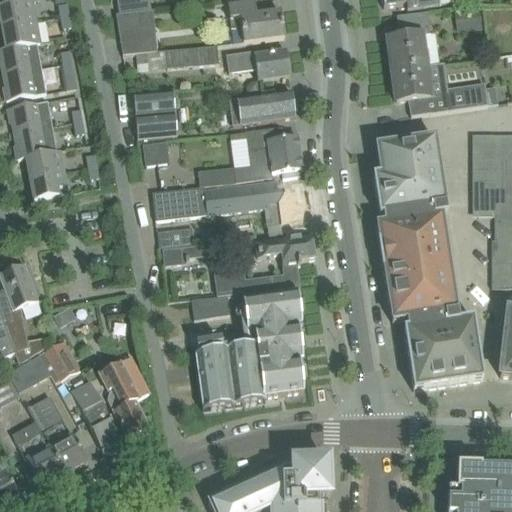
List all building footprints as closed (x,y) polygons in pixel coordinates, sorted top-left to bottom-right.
[(131,0),(117,2),(119,17),(119,18),(150,15),(148,3),(142,0),(131,0)] [(381,0),(383,11),(406,8),(407,14),(440,8),(438,0),(381,0)] [(18,6),(0,9),(0,18),(3,32),(36,25),(32,4),(18,6)] [(257,19),(255,5),(228,9),(231,33),(241,33),(243,47),(284,41),(281,15),(257,19)] [(67,8),(58,10),(60,21),(69,19),(67,8)] [(458,35),(482,32),(479,10),(455,13),(458,35)] [(123,59),(156,53),(153,14),(119,18),(119,17),(116,18),(123,59)] [(399,41),(388,42),(392,74),(426,69),(421,38),(430,37),(427,15),(408,18),(397,19),(397,20),(402,19),(405,40),(399,41)] [(69,19),(60,21),(62,33),(71,31),(69,19)] [(36,25),(3,32),(6,52),(6,53),(37,47),(37,48),(40,47),(36,25)] [(6,52),(0,53),(0,68),(2,68),(4,79),(42,72),(37,48),(37,47),(6,53),(6,52)] [(167,72),(218,68),(217,50),(166,54),(167,72)] [(254,54),(226,58),(229,77),(256,73),(257,85),(290,80),(286,54),(255,58),(254,54)] [(70,55),(60,56),(63,68),(72,67),(70,55)] [(72,67),(63,68),(65,80),(67,94),(76,92),(74,78),(72,67)] [(426,69),(392,74),(396,106),(409,104),(414,103),(416,119),(411,120),(411,121),(429,118),(429,119),(488,110),(485,93),(484,88),(447,93),(448,98),(430,101),(426,69)] [(42,72),(4,79),(6,90),(4,91),(7,105),(26,101),(47,98),(42,72)] [(232,104),(229,104),(233,130),(265,126),(275,124),(295,122),(292,96),(275,98),(275,94),(267,95),(265,95),(261,96),(262,100),(232,104)] [(173,95),(133,99),(133,100),(137,142),(137,144),(177,140),(173,95)] [(28,109),(8,113),(11,127),(13,127),(15,138),(52,131),(48,105),(28,109)] [(80,114),(71,115),(73,127),(83,125),(80,114)] [(83,125),(73,127),(76,139),(85,137),(83,125)] [(52,131),(15,138),(17,149),(15,149),(17,164),(26,162),(26,161),(57,156),(57,155),(52,131)] [(234,172),(198,176),(200,192),(204,192),(242,186),(271,182),(270,178),(274,178),(282,177),(283,183),(300,181),(300,174),(302,174),(298,141),(284,142),(278,143),(277,132),(246,136),(246,142),(247,143),(250,170),(234,173),(234,172)] [(494,139),(472,139),(472,208),(494,208),(494,139)] [(494,139),(494,151),(509,151),(509,139),(494,139)] [(447,219),(435,141),(387,149),(376,151),(378,163),(380,179),(373,180),(379,219),(386,218),(387,227),(377,229),(379,245),(378,245),(382,273),(383,273),(384,278),(449,268),(442,219),(447,219)] [(166,146),(142,149),(145,170),(169,166),(166,146)] [(494,151),(494,162),(509,162),(509,151),(494,151)] [(57,156),(26,161),(26,162),(30,183),(64,176),(60,154),(57,155),(57,156)] [(94,159),(86,160),(88,172),(97,170),(95,159),(94,159)] [(494,162),(494,174),(509,174),(509,162),(494,162)] [(97,170),(88,172),(90,184),(98,182),(99,182),(97,170)] [(494,174),(494,185),(509,185),(509,174),(494,174)] [(64,176),(30,183),(34,204),(68,198),(64,176)] [(494,185),(494,196),(509,196),(509,185),(494,185)] [(154,197),(153,197),(153,201),(156,226),(192,221),(207,219),(208,220),(215,219),(250,214),(250,213),(264,211),(267,232),(278,230),(280,229),(282,229),(309,225),(305,191),(277,195),(276,186),(268,187),(204,195),(204,192),(200,192),(154,197)] [(509,208),(509,196),(494,196),(494,208),(508,208),(509,208)] [(478,208),(478,220),(494,221),(494,208),(478,208)] [(494,208),(494,221),(509,221),(508,208),(494,208)] [(494,221),(494,233),(509,233),(509,221),(494,221)] [(192,233),(181,234),(183,249),(194,248),(192,233)] [(509,244),(509,233),(494,233),(494,244),(509,244)] [(169,235),(158,237),(159,244),(160,252),(171,251),(169,235)] [(227,286),(216,288),(218,300),(227,299),(245,297),(245,298),(262,296),(297,291),(294,270),(300,270),(299,265),(314,263),(311,239),(284,243),(256,247),(258,262),(281,259),(282,272),(284,272),(285,280),(260,283),(244,285),(243,276),(226,278),(227,286)] [(491,247),(492,257),(509,257),(509,244),(494,244),(491,244),(491,247)] [(492,257),(492,269),(509,269),(509,257),(492,257)] [(0,318),(15,357),(29,351),(21,312),(39,305),(25,268),(0,277),(0,282),(6,298),(0,300),(0,318)] [(456,316),(449,268),(384,278),(392,326),(410,323),(411,332),(439,328),(459,325),(457,316),(456,316)] [(492,269),(492,281),(509,281),(509,269),(492,269)] [(492,281),(492,293),(509,293),(509,281),(492,281)] [(198,359),(195,359),(196,366),(202,415),(203,415),(265,406),(264,401),(304,396),(299,363),(303,362),(301,351),(306,351),(306,350),(303,350),(302,344),(301,338),(304,337),(304,336),(299,337),(298,329),(302,328),(300,311),(298,303),(291,304),(290,296),(242,302),(245,319),(247,336),(249,352),(222,355),(222,351),(221,345),(196,348),(197,354),(198,359)] [(216,300),(191,304),(191,305),(194,324),(230,319),(227,299),(218,300),(216,300)] [(511,381),(511,300),(508,301),(507,314),(501,367),(500,380),(511,381)] [(69,311),(55,319),(60,329),(75,321),(69,311)] [(0,362),(15,357),(0,318),(0,362)] [(448,389),(483,384),(473,322),(459,325),(439,328),(448,389)] [(413,394),(448,389),(439,328),(411,332),(404,333),(413,394)] [(62,385),(81,375),(64,344),(39,357),(40,360),(51,380),(55,386),(60,383),(62,385)] [(40,360),(9,378),(19,398),(51,380),(40,360)] [(100,377),(99,378),(100,379),(107,394),(108,395),(109,394),(115,391),(116,393),(113,394),(110,396),(107,404),(113,415),(128,443),(132,441),(140,437),(143,435),(148,433),(149,432),(135,405),(139,403),(149,397),(139,378),(129,383),(123,372),(121,368),(120,367),(106,374),(100,377)] [(80,378),(73,382),(77,389),(84,386),(80,378)] [(110,457),(117,453),(116,450),(122,447),(112,429),(90,387),(72,396),(94,439),(103,456),(109,453),(110,457)] [(57,415),(35,426),(43,440),(49,451),(64,478),(87,466),(77,448),(72,439),(71,440),(57,415)] [(35,426),(13,439),(27,464),(26,464),(31,473),(40,491),(64,478),(49,451),(43,440),(35,426)] [(210,503),(207,505),(209,511),(325,511),(326,510),(325,510),(323,510),(323,501),(328,501),(329,501),(329,491),(328,479),(328,469),(328,465),(292,466),(292,469),(292,470),(292,471),(281,472),(281,471),(278,472),(265,478),(260,480),(244,488),(245,489),(246,489),(247,491),(244,492),(243,491),(235,495),(234,492),(230,494),(225,497),(220,499),(210,503)] [(511,511),(511,472),(497,472),(480,472),(480,471),(457,470),(456,492),(448,491),(447,511),(511,511)] [(0,479),(0,511),(19,502),(5,476),(0,479)]
